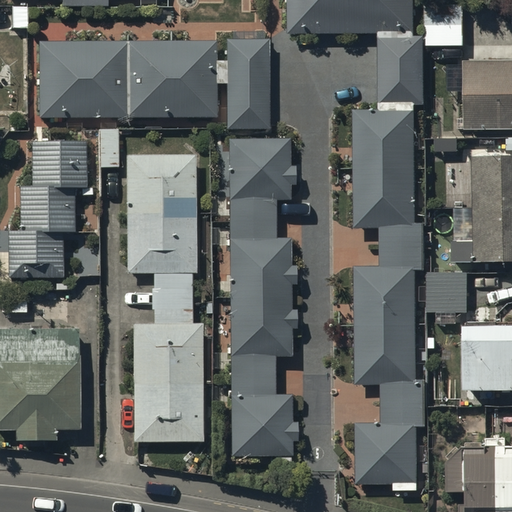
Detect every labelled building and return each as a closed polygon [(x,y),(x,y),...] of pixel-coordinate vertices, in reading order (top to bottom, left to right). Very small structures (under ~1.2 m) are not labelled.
[(8,0),(9,0),(63,0),(63,11),(109,11),(109,1),(162,1),(161,0),(8,0)] [(288,0),(289,37),(378,37),(378,115),(355,115),(355,231),(380,231),(380,270),(355,270),(355,387),(381,387),(381,427),(357,427),(357,487),(395,487),(395,496),(416,496),(416,432),(426,432),(426,384),(415,384),(415,276),(424,276),(424,228),(415,228),(415,108),(426,108),(426,40),(415,40),(414,0),(288,0)] [(216,46),(39,45),(39,123),(216,123),(216,89),(225,89),(225,134),(269,134),(269,43),(228,43),(227,66),(216,66),(216,46)] [(511,64),(465,64),(465,134),(511,133),(511,64)] [(119,131),(99,131),(99,171),(119,171),(119,131)] [(291,143),(229,144),(230,459),(275,459),(280,466),(291,466),(291,445),(300,445),(300,425),(292,425),(292,398),(274,398),(274,361),(291,361),(291,332),(296,332),(296,314),(292,314),(292,289),(300,289),(300,269),(292,269),(292,241),(275,241),(275,205),(291,205),(291,190),(296,190),(296,169),(290,169),(291,143)] [(86,192),(85,144),(31,146),(32,191),(20,191),(21,235),(7,236),(9,283),(65,282),(64,237),(76,236),(75,199),(88,198),(88,192),(86,192)] [(126,278),(154,278),(154,292),(151,292),(151,315),(155,315),(155,328),(133,328),(133,445),(203,445),(203,328),(194,328),(194,278),(197,278),(197,160),(126,159),(126,278)] [(511,160),(473,161),(472,268),(511,268),(511,160)] [(468,273),(428,272),(428,316),(468,316),(468,273)] [(497,324),(468,324),(468,333),(464,333),(463,400),(511,400),(511,332),(497,332),(497,324)] [(79,332),(0,334),(0,435),(16,435),(16,445),(55,445),(55,434),(80,434),(79,332)] [(487,455),(465,454),(447,470),(447,500),(466,500),(466,511),(511,511),(511,454),(508,454),(508,437),(487,437),(487,455)]
